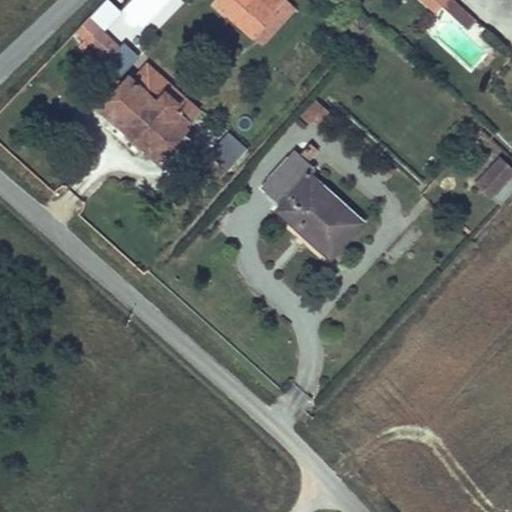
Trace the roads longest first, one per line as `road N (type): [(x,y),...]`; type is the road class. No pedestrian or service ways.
road 1 (unclassified): [(0,183),(286,435),(357,511)]
road 2 (track): [(300,511),(398,422),(451,394),(511,378)]
